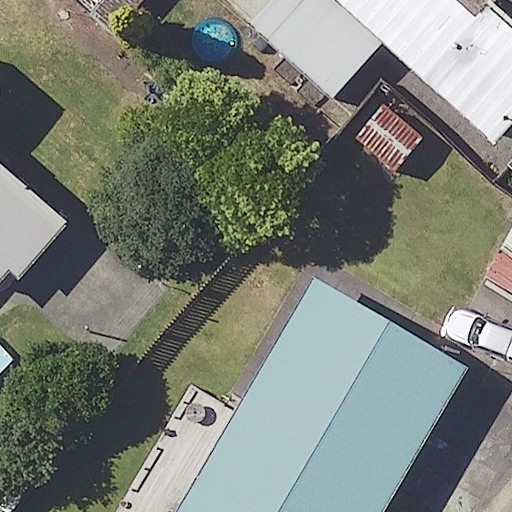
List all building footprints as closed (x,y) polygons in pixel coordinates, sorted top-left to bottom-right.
[(332,0),(427,84),(501,0),(332,0)] [(423,137),(386,104),(358,135),(395,168),(423,137)] [(0,284),(11,272),(20,280),(68,224),(0,165),(0,284)] [(511,214),(478,272),(511,291),(511,214)] [(385,511),(470,367),(315,277),(177,511),(385,511)]
